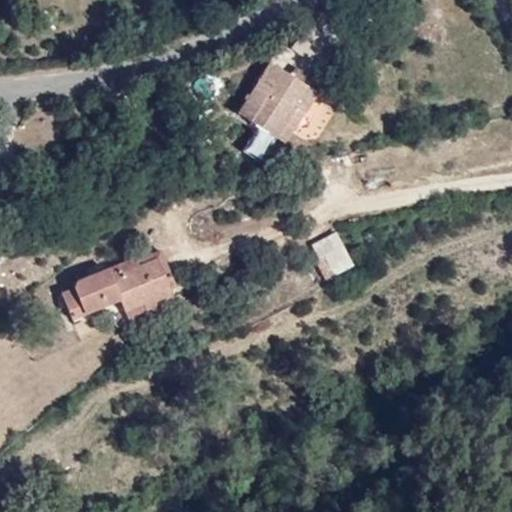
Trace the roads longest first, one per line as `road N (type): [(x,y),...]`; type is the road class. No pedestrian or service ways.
road 1 (tertiary): [(0,88),(86,79),(194,50),(295,0)]
road 2 (unknown): [(271,12),(257,214)]
